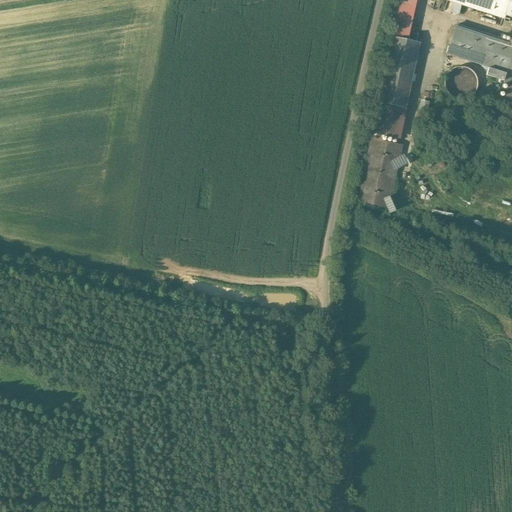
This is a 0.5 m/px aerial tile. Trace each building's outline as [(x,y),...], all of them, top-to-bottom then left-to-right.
[(397,0),(395,11),(408,14),(411,0),(397,0)] [(511,0),(448,0),(504,18),(505,15),(511,17),(511,0)] [(408,14),(395,11),(389,36),(393,37),(405,40),(405,39),(410,15),(408,14)] [(511,37),(510,42),(457,24),(447,54),(489,67),(506,73),(511,74),(504,98),(511,100),(511,37)] [(405,40),(393,37),(379,102),(404,107),(419,42),(405,39),(405,40)] [(454,69),(452,70),(450,71),(449,73),(447,75),(446,77),(446,78),(445,80),(445,82),(445,84),(445,86),(445,88),(446,90),(447,91),(448,93),(449,94),(450,95),(452,96),(454,98),(457,98),(458,99),(461,99),(465,98),(467,98),(469,97),(470,96),(472,95),(473,93),(475,91),(476,89),(476,87),(477,85),(477,82),(477,79),(476,77),(476,76),(475,75),(474,73),(473,72),(472,71),(471,70),(468,69),(466,68),(464,67),(461,67),(458,67),(456,68),(454,69)] [(506,73),(489,67),(486,75),(503,81),(506,73)] [(402,145),(371,138),(357,201),(388,208),(402,145)]
